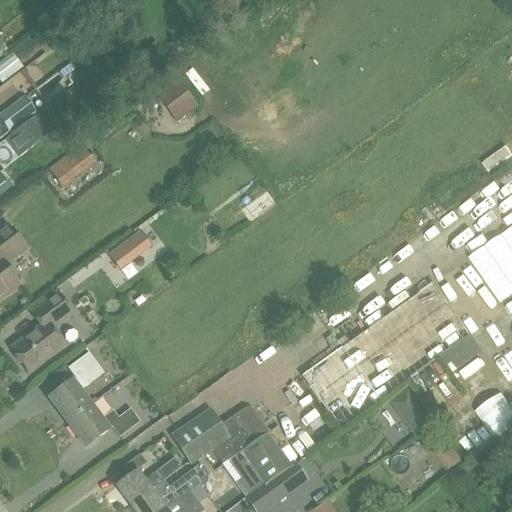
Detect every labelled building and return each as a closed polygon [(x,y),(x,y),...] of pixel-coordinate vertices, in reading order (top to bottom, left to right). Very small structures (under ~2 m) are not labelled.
[(62,13),(55,4),(41,15),(48,24),(62,13)] [(0,61),(0,81),(1,83),(22,67),(12,53),(0,61)] [(156,94),(176,121),(197,106),(177,79),(156,94)] [(0,114),(0,121),(9,134),(36,113),(23,97),(0,114)] [(4,141),(17,159),(51,133),(37,115),(4,141)] [(52,168),(60,185),(82,174),(74,158),(52,168)] [(0,176),(0,189),(3,193),(10,188),(1,175),(0,176)] [(449,261),(511,221),(511,185),(488,200),(484,193),(464,206),(468,212),(454,221),(462,234),(440,247),(449,261)] [(0,298),(19,285),(4,264),(25,249),(8,225),(0,231),(0,298)] [(511,231),(470,257),(486,282),(479,286),(485,296),(492,291),(501,305),(511,298),(511,231)] [(108,256),(119,271),(151,248),(140,232),(108,256)] [(308,387),(338,429),(469,336),(432,284),(310,370),(308,387)] [(42,326),(12,348),(29,371),(64,345),(51,329),(71,314),(56,294),(32,312),(42,326)] [(75,378),(58,391),(49,398),(67,423),(91,406),(80,391),(104,373),(89,353),(68,369),(75,378)] [(409,391),(392,404),(417,437),(433,424),(409,391)] [(511,403),(507,396),(479,411),(497,442),(511,434),(511,403)] [(101,420),(91,406),(67,423),(85,448),(112,428),(120,438),(140,422),(131,410),(118,419),(112,411),(101,420)] [(210,413),(174,440),(192,463),(211,449),(222,465),(241,451),(254,469),(264,484),(265,486),(290,468),(267,435),(269,434),(254,410),(247,409),(234,418),(237,423),(225,432),(221,427),(210,413)] [(424,438),(449,473),(460,466),(436,431),(424,438)] [(140,455),(115,473),(122,481),(116,486),(130,505),(152,489),(153,489),(175,473),(181,468),(174,459),(145,479),(138,469),(146,464),(140,455)] [(306,458),(296,466),(306,480),(316,472),(306,458)] [(199,485),(201,487),(206,483),(207,474),(199,464),(171,487),(158,496),(153,489),(152,489),(130,505),(135,511),(161,511),(165,510),(177,500),(190,491),(199,485)] [(264,484),(246,497),(256,511),(263,511),(307,481),(306,480),(296,466),(295,465),(290,468),(265,486),(264,484)] [(254,469),(234,483),(245,498),(246,497),(264,484),(254,469)] [(180,511),(166,511),(165,510),(161,511),(202,511),(204,510),(190,491),(177,500),(184,509),(180,511)] [(336,511),(328,502),(314,511),(336,511)]
